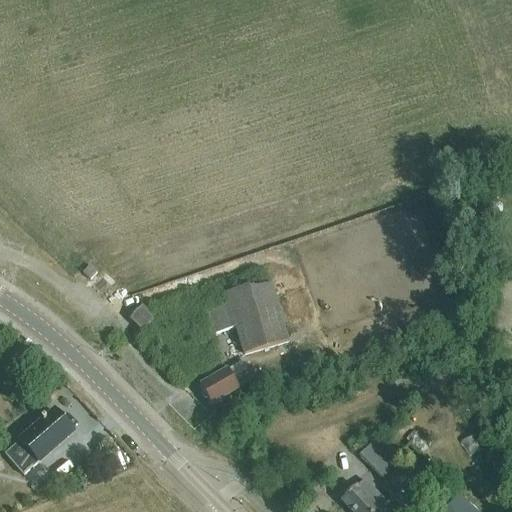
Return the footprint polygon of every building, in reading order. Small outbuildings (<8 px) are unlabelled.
[(236,330),(242,354),(287,342),(271,284),(227,295),(230,307),(208,313),(215,336),(236,330)] [(131,322),(142,332),(152,321),(142,311),(131,322)] [(247,373),(247,374),(242,365),(226,374),(198,389),(200,392),(199,395),(202,401),(205,402),(210,410),(237,394),(240,399),(257,390),(247,373)] [(54,414),(5,457),(24,478),(39,464),(72,435),(54,414)] [(361,457),(384,479),(398,465),(376,442),(361,457)] [(366,482),(358,489),(341,505),(347,511),(390,511),(393,510),(366,482)] [(470,511),(459,499),(445,511),(470,511)]
